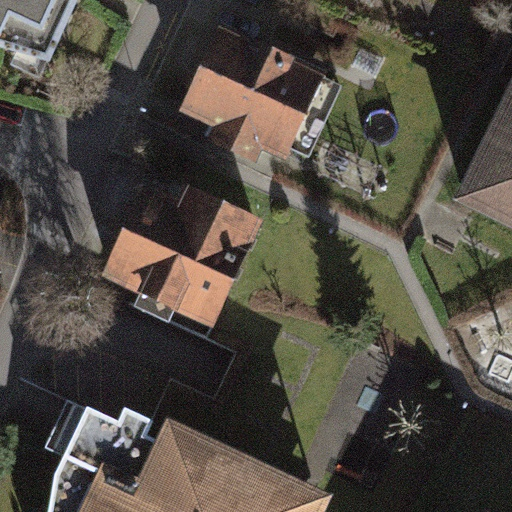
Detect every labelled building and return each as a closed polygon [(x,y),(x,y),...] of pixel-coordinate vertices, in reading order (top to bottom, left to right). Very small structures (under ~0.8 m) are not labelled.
[(0,0),(0,55),(49,69),(79,0),(0,0)] [(327,77),(221,28),(179,118),(212,134),(206,146),(256,169),(262,155),(285,166),(327,77)] [(511,92),(456,208),(511,234),(511,92)] [(265,226),(185,189),(179,201),(144,185),(99,285),(214,337),(265,226)] [(117,430),(85,416),(54,482),(48,511),(331,511),(334,506),(166,428),(156,451),(145,446),(152,432),(123,418),(117,430)]
